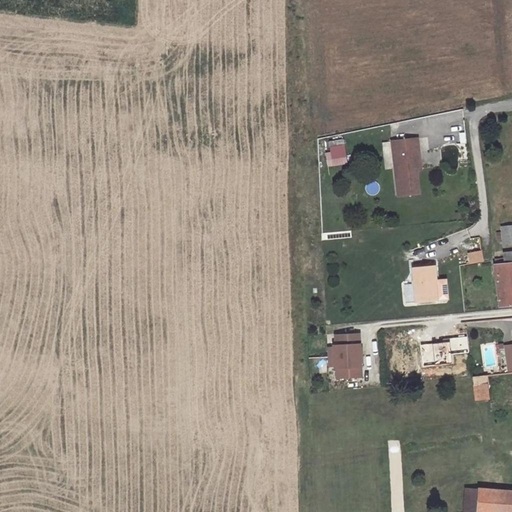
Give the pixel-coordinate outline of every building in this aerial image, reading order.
[(420,191),(418,169),(416,151),(421,151),(420,139),(394,141),(399,194),(420,191)] [(346,163),(343,145),(331,147),(332,153),(327,154),(328,165),(346,163)] [(441,163),(439,151),(428,152),(430,165),(441,163)] [(511,223),(502,225),(504,247),(511,246),(511,223)] [(469,252),(470,262),(483,261),(482,251),(469,252)] [(511,302),(511,251),(507,252),(508,257),(498,259),(501,303),(511,302)] [(436,267),(414,268),(416,302),(438,300),(437,281),(436,267)] [(437,281),(438,300),(448,299),(447,280),(437,281)] [(336,347),(330,347),(330,356),(331,366),(337,365),(337,368),(339,368),(339,378),(359,377),(358,367),(363,367),(362,344),(358,344),(357,333),(338,334),(338,345),(336,345),(336,347)] [(453,364),(452,354),(467,352),(466,337),(449,338),(450,343),(422,345),(423,366),(453,364)] [(475,376),(476,384),(488,382),(490,382),(489,375),(475,376)] [(476,384),(474,384),(476,401),(490,399),(488,382),(476,384)] [(511,511),(511,490),(489,489),(465,487),(463,511),(511,511)]
